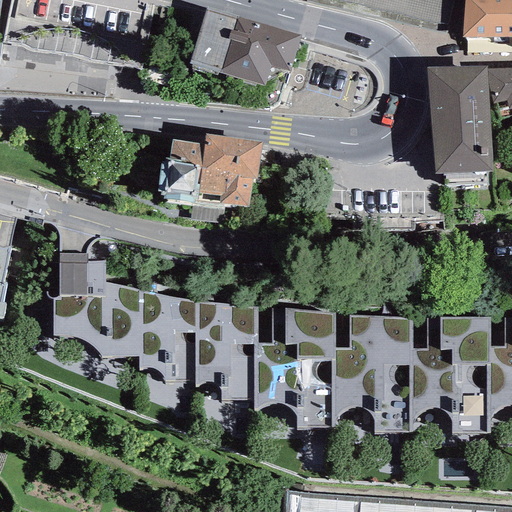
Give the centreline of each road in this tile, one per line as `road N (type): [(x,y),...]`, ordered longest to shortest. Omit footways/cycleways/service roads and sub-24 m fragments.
road 1 (residential): [(0,194),(207,247),(511,248)]
road 2 (secondary): [(204,121),(359,145),(392,129),(406,94),(402,65),(383,46),(220,0)]
road 3 (residential): [(0,76),(189,104),(204,121)]
road 4 (secondary): [(0,110),(204,121)]
